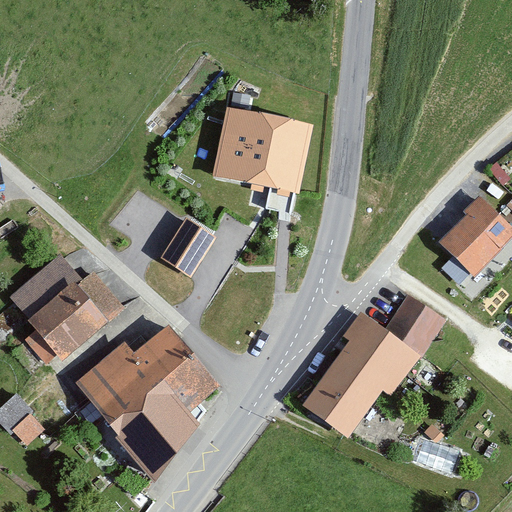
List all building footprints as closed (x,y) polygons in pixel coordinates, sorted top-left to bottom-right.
[(306,121),(231,106),(219,165),(294,180),(306,121)] [(511,228),(481,198),(439,241),(475,276),(511,238),(511,228)] [(216,238),(186,218),(160,257),(191,277),(216,238)] [(29,319),(28,320),(37,330),(25,340),(46,365),(57,356),(63,363),(126,308),(94,271),(83,281),(61,255),(11,297),(29,319)] [(407,293),(382,330),(421,355),(445,318),(407,293)] [(366,317),(303,405),(350,438),(385,390),(393,396),(421,355),(382,330),(366,317)] [(126,345),(82,379),(96,397),(72,414),(89,436),(103,425),(154,484),(202,424),(189,410),(219,384),(171,331),(135,355),(126,345)] [(0,406),(0,419),(28,445),(49,422),(14,391),(0,406)]
